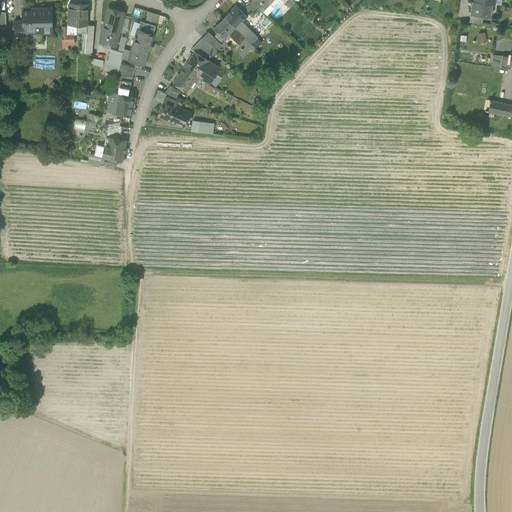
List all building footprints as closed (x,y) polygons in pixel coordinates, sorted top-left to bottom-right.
[(267,2),(265,0),(252,0),(251,2),(243,9),(252,18),(260,10),(267,2)] [(270,5),(274,0),(265,0),(267,2),(260,10),(265,15),(273,7),(270,5)] [(490,18),(492,4),(475,1),(473,1),(471,15),(483,17),(490,18)] [(77,26),(86,27),(86,26),(88,5),(69,4),(67,26),(77,26)] [(224,17),(225,17),(236,28),(235,28),(243,36),(248,40),(252,44),(258,38),(241,22),(247,16),(236,5),(224,17)] [(22,22),(22,34),(23,34),(31,34),(31,29),(42,29),(42,33),(53,33),(52,9),(42,9),(42,12),(22,12),(22,22)] [(108,9),(104,26),(120,30),(124,13),(108,9)] [(469,23),(482,24),(483,17),(471,15),(469,23)] [(214,29),(219,34),(225,39),(235,28),(236,28),(225,17),(214,29)] [(141,21),(138,30),(153,35),(156,26),(141,21)] [(14,22),(14,36),(23,36),(23,34),(22,34),(22,22),(14,22)] [(82,55),(92,56),(94,26),(86,26),(86,27),(77,26),(77,34),(82,35),(82,40),(83,40),(82,55)] [(115,47),(120,30),(104,26),(100,43),(115,47)] [(62,27),(62,36),(71,35),(71,29),(67,28),(62,27)] [(138,30),(133,44),(149,49),(153,35),(138,30)] [(208,33),(202,38),(216,52),(222,46),(208,33)] [(73,35),(71,35),(62,36),(62,45),(74,45),(73,35)] [(238,40),(243,45),(248,40),(243,36),(238,40)] [(210,58),(216,52),(202,38),(194,47),(204,56),(206,54),(210,58)] [(144,65),(149,49),(133,44),(128,60),(138,63),(144,65)] [(110,71),(117,73),(119,66),(121,58),(122,54),(111,51),(108,63),(112,65),(110,71)] [(195,52),(184,67),(199,78),(208,84),(211,79),(211,80),(213,77),(205,70),(203,73),(200,72),(208,61),(195,52)] [(103,66),(104,60),(94,57),(92,63),(103,66)] [(128,60),(121,58),(119,66),(117,73),(117,76),(133,77),(138,63),(128,60)] [(500,68),(510,69),(511,59),(501,58),(500,68)] [(219,69),(208,61),(200,72),(203,73),(205,70),(213,77),(219,69)] [(196,83),(199,78),(184,67),(174,82),(187,92),(193,82),(196,83)] [(128,97),(133,77),(117,76),(116,91),(116,94),(128,97)] [(210,93),(214,88),(208,84),(204,89),(210,93)] [(156,101),(163,104),(166,97),(167,94),(176,99),(180,91),(170,85),(166,93),(160,91),(156,101)] [(124,115),(130,117),(134,98),(128,97),(116,94),(115,93),(114,95),(108,94),(104,111),(124,115)] [(191,113),(181,109),(172,105),(174,101),(166,97),(163,104),(158,116),(175,123),(176,121),(186,125),(191,113)] [(489,112),(511,117),(511,110),(511,105),(491,101),(489,112)] [(101,123),(109,125),(121,126),(121,127),(124,115),(104,111),(101,123)] [(74,120),(75,127),(82,126),(82,129),(86,128),(86,119),(74,120)] [(191,132),(206,134),(207,123),(193,121),(191,132)] [(98,132),(99,123),(92,122),(91,131),(98,132)] [(121,126),(109,125),(107,136),(109,137),(109,139),(118,141),(121,126)] [(117,160),(121,160),(124,142),(118,141),(109,139),(106,152),(104,152),(103,157),(105,157),(117,160)] [(103,166),(115,169),(117,160),(105,157),(103,166)]
